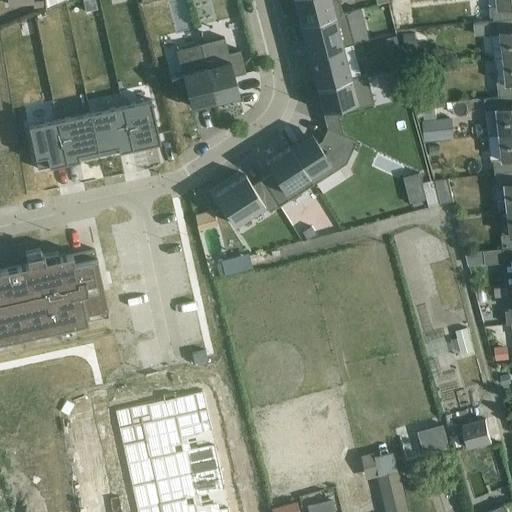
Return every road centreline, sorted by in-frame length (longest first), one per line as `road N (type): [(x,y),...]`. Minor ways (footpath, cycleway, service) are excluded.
road 1 (residential): [(264,0),(276,102),(265,121),(188,169)]
road 2 (residential): [(0,224),(170,183),(188,169)]
road 3 (unknown): [(248,511),(211,350)]
